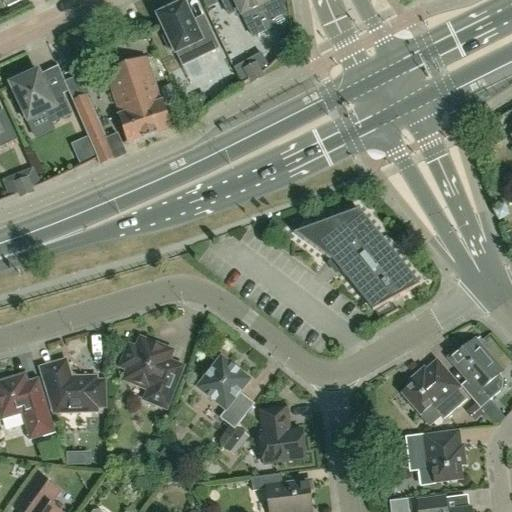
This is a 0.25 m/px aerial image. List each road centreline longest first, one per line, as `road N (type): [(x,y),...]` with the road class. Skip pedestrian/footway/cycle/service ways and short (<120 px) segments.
road 1 (primary): [(0,267),(200,200),(382,118)]
road 2 (primary): [(369,85),(114,207),(0,251)]
road 3 (residential): [(0,344),(196,290),(335,385)]
road 4 (unclassified): [(382,118),(397,154),(480,274)]
road 5 (residential): [(335,385),(493,290)]
road 6 (unclassified): [(480,274),(409,105)]
road 7 (primary): [(511,13),(395,72)]
road 8 (residential): [(353,511),(335,385)]
